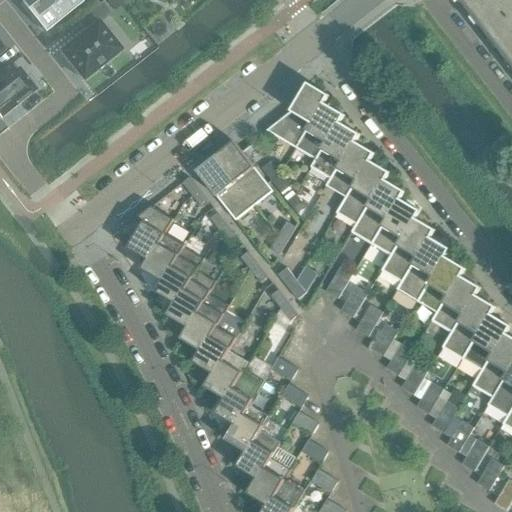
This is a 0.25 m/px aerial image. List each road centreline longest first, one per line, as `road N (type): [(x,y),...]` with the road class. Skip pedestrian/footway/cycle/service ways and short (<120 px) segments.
road 1 (residential): [(494,511),(326,317),(315,327),(359,511)]
road 2 (residential): [(217,511),(172,397),(80,228)]
road 3 (residential): [(320,36),(511,282)]
road 4 (residential): [(80,228),(320,36)]
road 5 (residential): [(80,228),(7,143),(68,95),(0,7)]
road 6 (residential): [(511,107),(426,0)]
